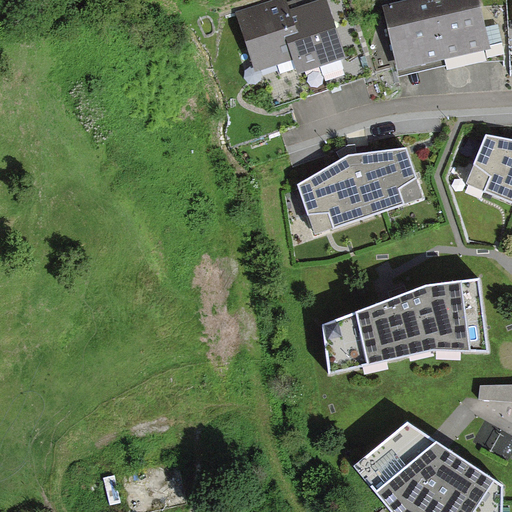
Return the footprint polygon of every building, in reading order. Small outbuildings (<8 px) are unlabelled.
[(429,0),(428,0),(387,10),(401,66),(443,56),(429,0)] [(473,0),(429,0),(443,56),(484,46),(473,0)] [(259,67),(299,53),(286,17),(282,4),(242,18),(259,67)] [(286,17),(299,53),(303,63),(339,51),(322,5),(286,17)] [(511,138),(484,133),(462,185),(511,205),(511,138)] [(294,185),(313,240),(428,200),(408,145),(348,153),(294,185)] [(489,351),(480,280),(427,285),(324,325),(330,373),(435,349),(489,351)] [(406,422),(354,467),(391,511),(502,511),(503,486),(406,422)]
